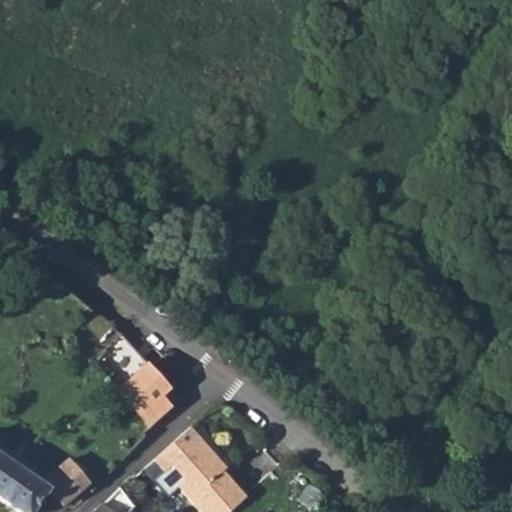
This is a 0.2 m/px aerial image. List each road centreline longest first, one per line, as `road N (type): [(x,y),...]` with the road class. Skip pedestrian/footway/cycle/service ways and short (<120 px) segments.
road 1 (residential): [(225,382),(93,276),(0,215)]
road 2 (residential): [(391,511),(225,382)]
road 3 (residential): [(84,511),(225,382)]
